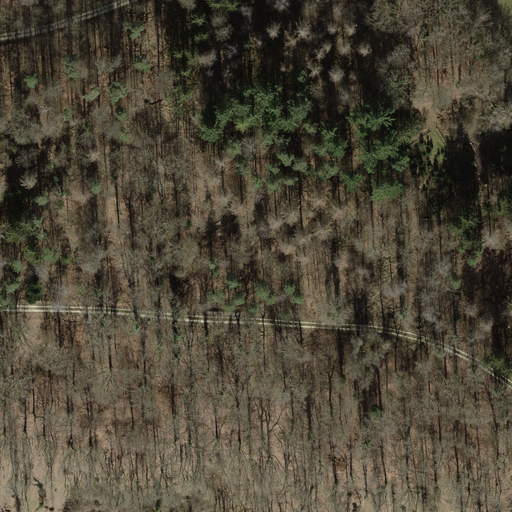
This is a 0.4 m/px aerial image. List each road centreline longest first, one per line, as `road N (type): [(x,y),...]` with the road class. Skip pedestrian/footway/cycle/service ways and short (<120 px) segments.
road 1 (track): [(0,310),(383,328),(428,338),(511,385)]
road 2 (track): [(125,0),(0,35)]
